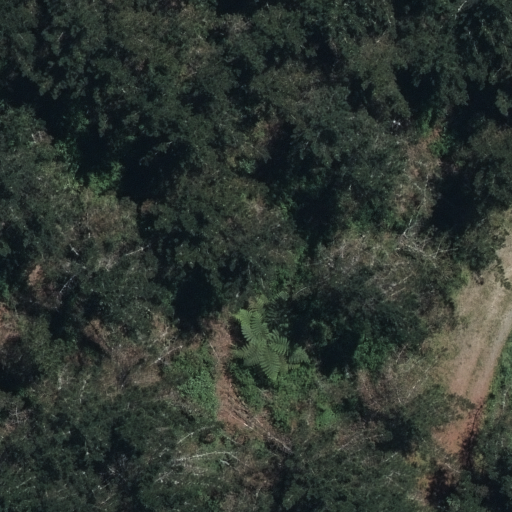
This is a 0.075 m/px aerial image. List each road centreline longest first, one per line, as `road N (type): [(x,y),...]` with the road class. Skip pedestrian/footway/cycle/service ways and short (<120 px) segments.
road 1 (track): [(33,511),(14,348),(124,235),(234,41),(271,0)]
road 2 (track): [(511,254),(367,511)]
